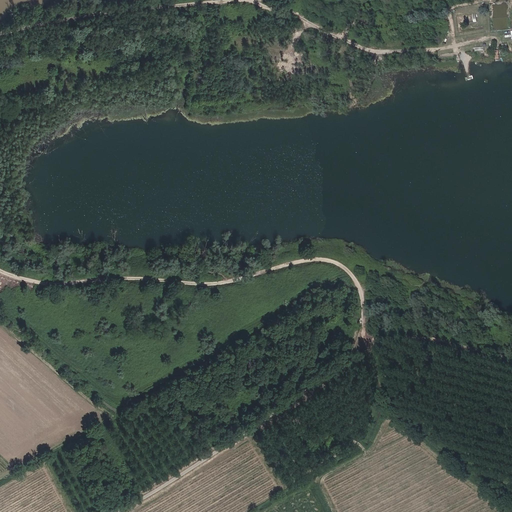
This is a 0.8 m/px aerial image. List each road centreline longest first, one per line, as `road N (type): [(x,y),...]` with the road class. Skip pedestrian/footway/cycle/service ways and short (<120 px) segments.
road 1 (track): [(0,271),(51,283),(130,277),(220,284),(321,258),(346,268),(360,290),(362,339),(339,372),(117,511)]
road 2 (track): [(7,32),(100,79),(146,78),(204,69),(245,43),(260,0)]
road 3 (track): [(240,0),(117,11),(0,34)]
